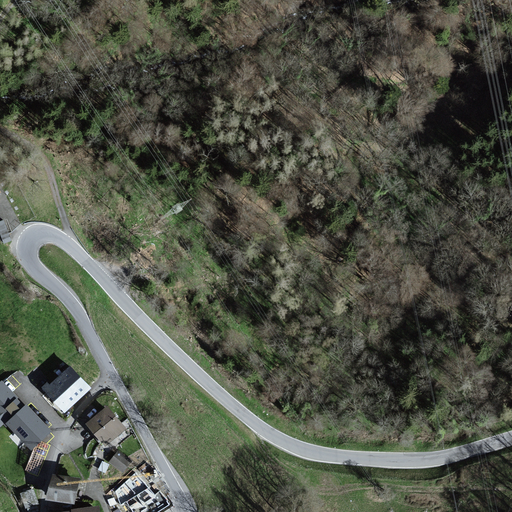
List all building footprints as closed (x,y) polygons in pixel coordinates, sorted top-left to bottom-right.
[(4,219),(0,220),(0,234),(3,242),(4,244),(12,241),(9,233),(4,219)] [(91,389),(70,367),(50,385),(48,382),(42,387),(65,412),(91,389)] [(0,427),(6,422),(30,449),(51,431),(27,404),(23,407),(1,383),(0,384),(0,427)] [(125,429),(107,407),(87,423),(105,445),(125,429)] [(131,461),(119,451),(111,462),(123,472),(131,461)] [(26,467),(37,471),(40,464),(29,460),(26,467)] [(157,511),(169,505),(160,492),(155,495),(137,472),(116,491),(121,506),(126,502),(133,511),(157,511)] [(80,479),(53,474),(49,500),(75,504),(80,479)]
